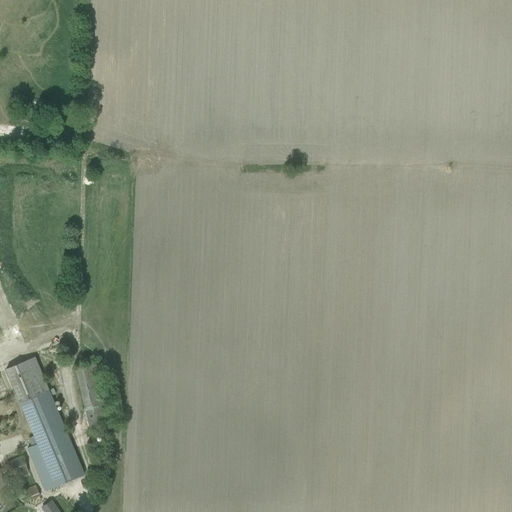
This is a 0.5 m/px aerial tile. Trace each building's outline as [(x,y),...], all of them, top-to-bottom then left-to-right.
[(43,356),(47,366),(62,359),(58,349),(43,356)] [(5,369),(36,444),(27,448),(44,491),(84,474),(34,357),(5,369)] [(74,368),(89,430),(113,423),(107,398),(104,399),(95,363),(74,368)] [(0,402),(9,399),(0,377),(0,402)] [(7,462),(12,474),(13,476),(8,478),(14,494),(19,492),(16,484),(20,482),(18,476),(28,472),(22,456),(7,462)] [(20,491),(24,502),(39,496),(35,485),(20,491)] [(58,511),(51,501),(41,507),(44,511),(58,511)]
